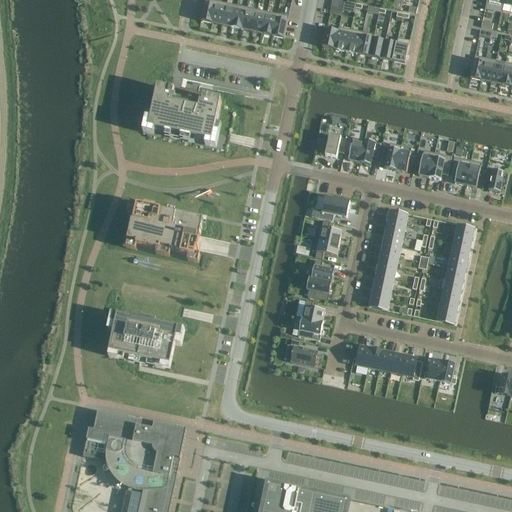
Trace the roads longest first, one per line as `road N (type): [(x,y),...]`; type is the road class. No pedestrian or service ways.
road 1 (tertiary): [(235,361),(228,405),(236,416),(511,475)]
road 2 (tertiary): [(235,361),(276,166)]
road 3 (residential): [(342,324),(511,361)]
road 4 (residential): [(511,217),(371,187)]
road 5 (residential): [(371,187),(342,324)]
